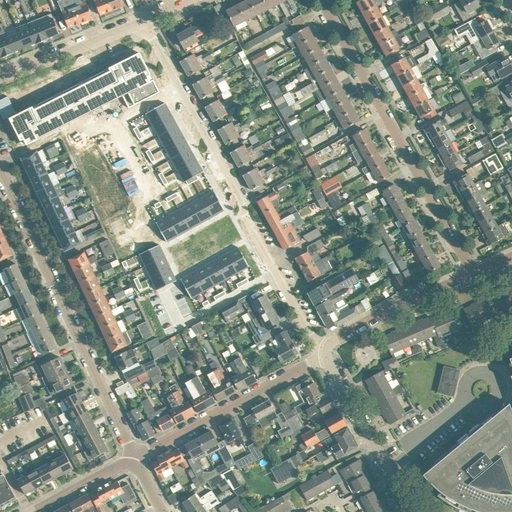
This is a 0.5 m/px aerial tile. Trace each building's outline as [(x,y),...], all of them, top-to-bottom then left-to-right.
[(71,0),(58,0),(57,0),(61,11),(65,19),(68,28),(81,23),(75,8),(71,0)] [(79,0),(71,0),(75,8),(81,23),(93,18),(89,9),(86,1),(81,3),(79,0)] [(93,0),(96,6),(100,15),(104,14),(106,17),(113,14),(112,11),(107,0),(93,0)] [(107,0),(112,11),(113,14),(121,10),(120,7),(124,6),(122,0),(107,0)] [(249,0),(247,0),(238,5),(246,21),(257,15),(249,0)] [(268,9),(263,0),(249,0),(257,15),(268,9)] [(279,4),(277,0),(263,0),(268,9),(279,4)] [(375,0),(373,1),(372,0),(361,0),(357,3),(363,13),(387,0),(375,0)] [(461,0),(454,5),(457,10),(460,17),(463,22),(477,14),(474,9),(479,7),(475,0),(461,0)] [(446,2),(422,16),(426,23),(450,10),(446,2)] [(427,9),(424,4),(418,7),(422,13),(427,9)] [(246,21),(238,5),(226,11),(234,26),(246,21)] [(376,7),(363,13),(369,24),(382,17),(376,7)] [(39,18),(48,40),(49,39),(48,39),(48,38),(59,34),(51,13),(39,18)] [(232,28),(225,14),(218,18),(223,26),(218,29),(221,34),(232,28)] [(394,18),(396,22),(403,19),(401,14),(394,18)] [(305,22),(301,15),(289,22),(286,17),(290,26),(291,26),(293,29),(305,22)] [(290,26),(286,17),(282,19),(284,23),(277,27),(280,32),(290,26)] [(369,24),(374,34),(387,27),(382,17),(369,24)] [(413,20),(416,25),(422,22),(419,17),(413,20)] [(48,40),(39,18),(27,23),(30,29),(30,28),(36,44),(48,40)] [(487,21),(478,26),(475,27),(481,39),(493,32),(487,21)] [(184,49),(193,44),(198,41),(195,36),(202,32),(199,25),(192,29),(191,28),(177,36),(184,49)] [(280,32),(277,27),(266,33),(269,38),(280,32)] [(313,37),(307,27),(292,35),(295,41),(289,44),(292,49),(313,37)] [(393,38),(387,27),(374,34),(380,45),(393,38)] [(30,28),(30,29),(19,33),(25,48),(36,43),(36,44),(36,45),(36,44),(30,28)] [(415,35),(419,42),(430,36),(426,29),(415,35)] [(7,38),(5,32),(0,34),(0,53),(2,58),(13,54),(7,38)] [(499,43),(493,32),(481,39),(487,50),(499,43)] [(19,33),(7,38),(13,54),(14,53),(13,52),(25,48),(19,33)] [(269,38),(266,33),(255,39),(258,44),(269,38)] [(450,41),(446,34),(435,40),(439,47),(450,41)] [(404,45),(398,35),(393,38),(380,45),(386,56),(399,48),(399,47),(404,45)] [(474,36),(468,39),(470,45),(477,41),(474,36)] [(319,48),(313,37),(292,49),(292,50),(294,49),(296,53),(301,51),(304,56),(319,48)] [(258,44),(255,39),(248,43),(251,48),(258,44)] [(243,52),(237,41),(231,44),(237,54),(243,52)] [(480,46),(477,41),(470,45),(473,50),(480,46)] [(325,58),(319,48),(304,56),(310,67),(325,58)] [(110,67),(8,115),(22,145),(36,139),(34,134),(122,93),(128,106),(160,91),(141,50),(109,65),(110,67)] [(193,53),(194,54),(180,62),(184,69),(211,55),(209,52),(202,56),(199,50),(193,53)] [(269,57),(265,50),(250,58),(256,69),(266,64),(263,60),(269,57)] [(211,55),(184,69),(188,77),(202,69),(200,65),(205,62),(219,54),(217,51),(211,55)] [(442,58),(439,53),(430,58),(433,63),(442,58)] [(417,60),(419,64),(430,58),(428,54),(417,60)] [(237,56),(232,59),(237,67),(242,64),(237,56)] [(511,66),(507,57),(498,62),(489,67),(485,60),(470,69),(474,76),(487,69),(490,74),(496,70),(501,78),(511,71),(511,66)] [(331,69),(325,58),(310,67),(315,77),(331,69)] [(405,58),(400,60),(392,65),(398,76),(411,69),(405,58)] [(269,69),(266,64),(256,69),(262,80),(267,77),(264,71),(269,69)] [(337,79),(331,69),(315,77),(316,77),(311,80),(312,83),(300,90),(304,97),(337,79)] [(417,79),(411,69),(398,76),(403,87),(417,79)] [(470,69),(461,74),(464,81),(474,76),(470,69)] [(214,78),(209,81),(206,77),(193,85),(197,92),(223,77),(222,74),(214,79),(214,78)] [(225,80),(223,77),(197,92),(201,99),(214,92),(212,88),(218,85),(218,84),(225,80)] [(342,90),(337,79),(304,97),(321,88),(327,98),(342,90)] [(420,85),(417,79),(403,87),(409,97),(428,87),(425,82),(420,85)] [(266,86),(268,90),(277,85),(275,81),(266,86)] [(511,84),(511,85),(499,92),(509,110),(511,109),(511,84)] [(283,95),(277,85),(268,90),(274,100),(283,95)] [(428,87),(409,97),(415,108),(428,100),(422,90),(428,87)] [(437,95),(444,91),(442,87),(434,91),(437,95)] [(494,88),(481,95),(482,95),(470,101),(474,108),(486,102),(486,103),(498,96),(494,88)] [(348,100),(342,90),(327,98),(333,108),(348,100)] [(461,92),(453,97),(456,103),(465,99),(461,92)] [(289,106),(283,95),(274,100),(279,111),(289,106)] [(227,101),(221,104),(219,100),(205,107),(209,115),(236,100),(234,97),(227,101)] [(265,98),(258,101),(261,107),(268,103),(265,98)] [(237,103),(236,100),(209,115),(213,122),(225,115),(227,115),(225,111),(231,108),(230,107),(237,103)] [(354,110),(348,100),(333,108),(339,119),(354,110)] [(436,115),(428,100),(415,108),(421,118),(425,116),(427,119),(436,115)] [(470,107),(467,101),(449,111),(452,117),(470,107)] [(154,109),(145,114),(152,125),(171,115),(165,103),(156,108),(154,109)] [(289,106),(279,111),(285,121),(288,120),(286,118),(294,113),(290,105),(289,106)] [(360,121),(354,110),(339,119),(345,130),(360,121)] [(488,123),(483,114),(479,116),(483,125),(488,123)] [(171,115),(152,125),(158,137),(178,126),(171,115)] [(288,120),(285,121),(291,132),(300,127),(295,116),(288,120)] [(448,124),(445,118),(439,122),(439,121),(426,128),(429,132),(426,133),(430,140),(445,132),(442,127),(448,124)] [(239,123),(234,127),(231,122),(218,130),(222,137),(248,123),(247,120),(240,124),(239,123)] [(250,126),(248,123),(222,137),(226,145),(235,140),(240,137),(238,134),(243,131),(243,130),(250,126)] [(485,129),(483,125),(476,129),(478,133),(485,129)] [(178,126),(158,137),(164,148),(184,138),(178,126)] [(303,132),(300,127),(291,132),(294,137),(303,132)] [(327,132),(325,128),(308,137),(312,144),(317,141),(316,138),(327,132)] [(356,142),(349,146),(353,152),(359,148),(371,141),(365,130),(356,135),(353,136),(353,137),(353,138),(356,142)] [(451,143),(445,132),(430,140),(433,147),(436,146),(438,149),(451,143)] [(276,139),(279,146),(292,140),(289,133),(276,139)] [(511,133),(504,138),(502,134),(491,140),(496,149),(511,139),(511,133)] [(252,144),(259,141),(256,134),(249,137),(252,144)] [(494,151),(486,137),(480,140),(481,142),(484,140),(486,143),(482,146),(484,149),(468,158),(471,164),(494,151)] [(184,138),(164,148),(171,160),(190,149),(184,138)] [(304,156),(314,151),(309,143),(308,144),(305,138),(297,143),(304,156)] [(353,152),(352,153),(358,164),(365,159),(377,153),(371,141),(359,148),(353,152)] [(252,146),(246,149),(244,145),(230,153),(234,160),(261,145),(259,143),(252,147),(252,146)] [(457,153),(451,143),(438,149),(440,153),(437,155),(441,161),(457,153)] [(56,148),(54,144),(45,148),(47,152),(56,148)] [(261,145),(234,160),(239,168),(252,160),(250,156),(263,149),(261,145)] [(190,149),(171,160),(177,171),(197,160),(190,149)] [(36,152),(22,159),(28,170),(42,164),(36,152)] [(369,166),(362,170),(365,175),(366,175),(372,171),(384,164),(377,153),(365,159),(369,166)] [(462,164),(457,153),(441,161),(445,168),(448,167),(450,171),(462,164)] [(511,162),(510,163),(505,153),(500,156),(509,173),(511,171),(511,162)] [(503,168),(495,154),(486,159),(489,165),(493,163),(497,171),(503,168)] [(197,160),(177,171),(184,183),(186,182),(191,179),(197,176),(203,172),(197,160)] [(63,162),(54,166),(56,171),(65,167),(63,162)] [(47,175),(42,164),(28,170),(33,182),(47,175)] [(311,167),(310,167),(314,173),(320,170),(318,167),(317,165),(317,164),(311,167)] [(372,171),(366,175),(370,182),(376,184),(378,182),(381,181),(390,176),(384,164),(372,171)] [(264,169),(259,172),(257,168),(243,175),(247,183),(273,168),(272,165),(265,169),(264,169)] [(331,165),(325,168),(328,174),(334,170),(331,165)] [(67,172),(65,167),(56,171),(58,176),(67,172)] [(275,171),(273,168),(247,183),(251,190),(265,183),(263,179),(268,176),(268,175),(275,171)] [(320,170),(314,173),(317,179),(323,175),(320,170)] [(468,173),(464,175),(456,180),(458,184),(455,186),(459,193),(474,184),(468,173)] [(500,178),(502,182),(509,178),(507,174),(500,178)] [(52,187),(47,175),(33,182),(38,193),(52,187)] [(342,187),(336,176),(320,185),(326,196),(333,192),(342,187)] [(511,183),(509,178),(502,182),(505,187),(511,183)] [(481,181),(459,193),(462,200),(465,198),(468,201),(480,195),(487,191),(481,181)] [(74,185),(65,189),(67,194),(76,190),(74,185)] [(395,185),(386,189),(383,191),(386,197),(380,200),(384,206),(389,203),(401,196),(395,185)] [(58,198),(52,187),(38,193),(44,205),(58,198)] [(78,195),(76,190),(67,194),(69,199),(78,195)] [(214,191),(202,197),(213,217),(224,210),(219,201),(220,201),(219,200),(214,191)] [(275,192),(266,197),(257,201),(264,214),(280,205),(276,198),(278,197),(275,192)] [(333,192),(326,196),(329,202),(336,198),(333,192)] [(486,205),(480,195),(468,201),(467,202),(469,205),(466,207),(470,214),(486,205)] [(401,196),(389,203),(396,215),(408,208),(401,196)] [(202,197),(190,204),(201,223),(213,217),(202,197)] [(63,209),(58,198),(44,205),(49,216),(63,209)] [(328,206),(323,198),(317,201),(322,209),(328,206)] [(372,212),(367,203),(358,208),(362,216),(366,214),(367,215),(372,212)] [(190,204),(179,210),(190,230),(201,223),(190,204)] [(280,205),(264,214),(271,226),(296,212),(293,207),(285,211),(285,210),(277,215),(274,209),(280,205)] [(491,216),(486,205),(470,214),(474,221),(477,219),(479,223),(491,216)] [(87,212),(85,208),(75,212),(77,217),(87,212)] [(414,220),(408,208),(396,215),(402,227),(414,220)] [(69,221),(63,209),(49,216),(54,228),(69,221)] [(179,210),(167,216),(178,236),(190,230),(179,210)] [(89,218),(87,212),(77,217),(80,222),(89,218)] [(296,212),(271,226),(277,238),(287,232),(293,229),(294,229),(290,222),(300,216),(297,212),(296,212)] [(378,223),(372,212),(367,215),(373,226),(378,223)] [(167,216),(156,223),(161,232),(161,234),(162,233),(167,242),(178,236),(167,216)] [(497,226),(491,216),(479,223),(481,226),(478,228),(482,235),(497,226)] [(421,231),(414,220),(402,227),(409,238),(421,231)] [(74,232),(69,221),(54,228),(60,239),(74,232)] [(504,223),(497,226),(482,235),(486,242),(489,240),(491,244),(510,234),(504,223)] [(383,225),(377,228),(383,237),(388,235),(383,225)] [(318,228),(303,236),(304,238),(309,242),(321,235),(318,228)] [(296,236),(293,229),(287,232),(277,238),(284,250),(302,240),(299,235),(296,236)] [(95,231),(86,235),(88,240),(98,236),(95,231)] [(427,243),(421,231),(409,238),(415,250),(427,243)] [(79,244),(74,232),(60,239),(65,251),(79,244)] [(395,246),(388,235),(383,237),(389,249),(395,246)] [(114,253),(108,240),(91,248),(93,252),(101,248),(105,257),(114,253)] [(324,247),(320,240),(307,247),(307,252),(295,258),(302,270),(325,257),(321,260),(316,251),(324,247)] [(0,260),(12,255),(7,243),(0,246),(0,260)] [(434,255),(427,243),(415,250),(422,261),(434,255)] [(148,250),(139,254),(145,266),(165,257),(159,245),(150,249),(148,250)] [(375,250),(384,267),(393,262),(384,245),(375,250)] [(401,258),(395,246),(389,249),(396,261),(401,258)] [(238,247),(226,254),(237,273),(249,267),(244,258),(243,256),(238,247)] [(84,253),(79,255),(70,260),(75,272),(89,265),(97,261),(95,255),(87,259),(84,253)] [(226,254),(215,260),(226,280),(237,273),(226,254)] [(441,266),(434,255),(422,261),(428,273),(441,266)] [(165,257),(145,266),(150,278),(171,269),(165,257)] [(302,270),(308,282),(320,275),(319,273),(331,268),(326,257),(325,257),(302,270)] [(407,268),(401,258),(396,261),(401,271),(407,268)] [(120,265),(117,259),(101,267),(103,272),(113,268),(120,265)] [(215,260),(204,267),(214,286),(226,280),(215,260)] [(387,265),(394,277),(400,274),(393,262),(387,265)] [(22,276),(16,264),(4,270),(10,282),(22,276)] [(95,276),(89,265),(75,272),(80,283),(95,276)] [(204,267),(192,273),(203,292),(214,286),(204,267)] [(115,273),(113,268),(103,272),(106,277),(115,273)] [(316,288),(308,293),(314,305),(323,300),(328,297),(345,288),(359,281),(352,268),(316,288)] [(171,269),(150,278),(156,291),(165,286),(166,286),(167,286),(167,285),(176,281),(171,269)] [(414,281),(407,270),(402,273),(409,284),(414,281)] [(376,272),(362,278),(366,286),(379,281),(376,272)] [(192,273),(180,279),(185,288),(186,290),(191,299),(203,292),(192,273)] [(407,288),(400,274),(392,279),(399,292),(407,288)] [(10,282),(16,294),(28,288),(22,276),(10,282)] [(100,288),(95,276),(80,283),(86,294),(100,288)] [(121,286),(112,290),(114,295),(123,291),(121,286)] [(511,294),(509,287),(497,292),(504,309),(511,305),(511,294)] [(34,300),(28,288),(16,294),(21,306),(34,300)] [(105,299),(100,288),(86,294),(91,306),(105,299)] [(324,302),(316,307),(318,311),(318,312),(322,318),(336,310),(335,309),(337,308),(338,309),(347,303),(344,298),(349,295),(345,288),(328,297),(329,299),(324,302)] [(126,296),(123,291),(114,295),(117,300),(126,296)] [(497,292),(485,297),(486,299),(494,316),(495,320),(498,319),(495,312),(502,309),(504,309),(497,292)] [(248,295),(221,310),(227,321),(244,311),(241,306),(244,304),(249,313),(245,315),(249,322),(272,309),(265,295),(252,302),(248,295)] [(111,311),(105,299),(91,306),(96,317),(111,311)] [(486,299),(475,304),(482,321),(492,317),(493,321),(495,320),(494,316),(486,299)] [(39,312),(34,300),(21,306),(27,318),(39,312)] [(336,310),(322,318),(325,324),(326,325),(328,329),(331,328),(332,330),(366,311),(361,303),(339,316),(336,310)] [(475,304),(463,309),(471,326),(472,330),(475,329),(473,325),(482,321),(475,304)] [(123,313),(125,318),(134,313),(132,309),(123,313)] [(272,309),(249,322),(256,338),(257,337),(261,344),(272,337),(267,329),(279,322),(272,309)] [(134,314),(134,313),(125,318),(127,323),(143,315),(141,310),(134,314)] [(455,310),(443,315),(450,332),(460,328),(462,334),(465,333),(462,327),(455,310)] [(116,322),(111,311),(96,317),(102,329),(116,322)] [(45,325),(39,312),(27,318),(33,330),(45,325)] [(443,315),(432,320),(438,334),(439,337),(440,340),(443,339),(441,336),(450,332),(443,315)] [(430,317),(419,322),(426,339),(433,336),(436,342),(440,340),(439,337),(438,334),(432,320),(430,317)] [(102,329),(107,340),(121,333),(116,322),(102,329)] [(153,336),(147,322),(137,326),(144,340),(153,336)] [(206,333),(201,322),(192,327),(197,337),(206,333)] [(419,322),(407,327),(414,344),(416,348),(418,347),(417,343),(426,339),(419,322)] [(50,337),(45,325),(33,330),(38,342),(50,337)] [(407,327),(395,332),(403,349),(414,344),(407,327)] [(290,340),(284,331),(269,339),(281,361),(297,353),(294,347),(296,345),(297,346),(293,338),(290,340)] [(395,332),(384,337),(385,340),(391,354),(403,349),(395,332)] [(127,345),(121,333),(107,340),(113,352),(127,345)] [(56,349),(50,337),(38,342),(44,355),(56,349)] [(176,348),(170,338),(162,343),(166,353),(170,362),(171,362),(166,353),(176,348)] [(8,343),(2,346),(6,356),(12,354),(8,343)] [(162,343),(150,349),(154,360),(166,353),(162,343)] [(132,349),(115,357),(123,374),(140,365),(136,358),(132,349)] [(251,365),(257,362),(250,349),(244,353),(251,365)] [(231,355),(228,350),(222,353),(228,364),(234,376),(231,377),(238,391),(247,386),(231,355)] [(237,351),(231,355),(247,386),(257,381),(250,368),(247,369),(240,357),(237,351)] [(16,365),(12,354),(6,357),(10,367),(16,365)] [(64,366),(60,357),(42,366),(47,375),(42,377),(64,366)] [(140,365),(123,374),(127,382),(129,381),(130,381),(138,377),(147,372),(157,366),(154,361),(154,360),(142,366),(141,364),(140,365)] [(197,366),(197,365),(187,370),(192,379),(191,379),(192,380),(206,408),(216,403),(209,389),(206,391),(198,375),(201,373),(197,366)] [(455,396),(462,369),(445,365),(438,392),(455,396)] [(69,375),(64,366),(42,377),(46,386),(69,375)] [(157,366),(147,372),(150,378),(157,375),(160,376),(161,373),(158,366),(157,366)] [(214,369),(212,370),(227,397),(236,392),(229,378),(226,380),(219,368),(215,371),(214,369)] [(227,397),(212,370),(206,373),(214,387),(211,388),(213,393),(218,402),(227,397)] [(388,382),(382,371),(365,380),(372,391),(388,382)] [(147,372),(138,377),(141,383),(151,378),(150,378),(147,372)] [(22,374),(13,378),(17,388),(29,382),(30,382),(27,376),(22,374)] [(46,386),(51,396),(73,385),(69,375),(46,386)] [(294,408),(283,414),(287,420),(293,417),(292,416),(297,414),(298,414),(306,409),(322,401),(318,395),(320,394),(314,382),(311,384),(308,378),(293,386),(296,393),(298,392),(304,402),(294,408)] [(192,380),(191,379),(185,383),(193,398),(190,399),(197,413),(206,408),(192,380)] [(127,382),(115,389),(118,396),(125,392),(128,397),(132,398),(137,396),(129,381),(127,382)] [(17,388),(15,389),(18,398),(30,393),(33,391),(31,386),(29,382),(17,388)] [(394,393),(388,382),(372,391),(378,402),(394,393)] [(185,402),(175,384),(169,387),(186,419),(195,414),(188,401),(185,402)] [(186,419),(169,387),(170,390),(165,393),(173,409),(170,411),(177,424),(186,419)] [(63,400),(68,409),(82,402),(77,392),(63,400)] [(30,393),(18,398),(24,412),(27,410),(27,411),(36,407),(40,406),(46,403),(44,397),(33,402),(30,393)] [(400,404),(394,393),(378,402),(384,413),(400,404)] [(330,396),(322,401),(306,409),(310,416),(321,409),(323,413),(336,406),(330,396)] [(148,398),(140,402),(152,423),(157,421),(162,431),(175,424),(165,406),(155,411),(148,398)] [(277,415),(269,400),(252,409),(262,428),(277,419),(282,429),(289,425),(287,420),(283,414),(282,412),(277,415)] [(87,411),(82,402),(68,409),(68,410),(63,412),(68,421),(72,420),(87,411)] [(46,403),(40,406),(42,411),(45,410),(50,419),(54,417),(53,416),(49,408),(46,403)] [(406,416),(400,404),(384,413),(390,425),(406,416)] [(511,511),(511,408),(509,404),(423,475),(432,485),(441,493),(448,498),(454,501),(462,505),(472,509),(480,511),(511,511)] [(135,409),(128,413),(136,427),(138,426),(145,440),(148,438),(150,438),(154,436),(154,435),(155,434),(148,421),(143,423),(135,409)] [(73,419),(78,429),(92,421),(87,411),(73,419)] [(347,426),(340,413),(325,421),(328,427),(316,434),(313,430),(301,436),(304,442),(299,445),(302,451),(277,465),(298,453),(304,450),(347,426)] [(54,417),(50,419),(55,429),(59,427),(54,417)] [(299,429),(293,417),(287,420),(289,425),(293,432),(299,429)] [(220,426),(225,435),(228,442),(234,439),(238,447),(244,443),(240,435),(242,434),(238,427),(237,428),(232,420),(220,426)] [(92,421),(78,429),(73,431),(78,441),(97,430),(92,421)] [(59,427),(55,429),(58,434),(60,438),(64,436),(59,427)] [(321,442),(325,449),(326,451),(353,437),(348,427),(321,442)] [(78,441),(83,450),(102,440),(97,430),(78,441)] [(211,431),(198,438),(207,455),(218,450),(225,463),(221,465),(224,471),(236,465),(226,446),(221,449),(211,431)] [(57,438),(55,435),(45,440),(47,444),(57,438)] [(64,436),(60,438),(66,448),(69,446),(64,436)] [(326,451),(317,457),(320,462),(334,454),(337,458),(358,447),(353,437),(326,451)] [(207,455),(198,438),(185,445),(191,458),(187,460),(200,485),(207,481),(217,475),(215,471),(210,475),(204,471),(198,460),(207,455)] [(47,444),(45,440),(36,445),(38,449),(47,444)] [(108,450),(102,440),(83,450),(89,460),(93,458),(95,460),(100,457),(103,463),(108,460),(108,459),(107,460),(104,452),(108,450)] [(256,442),(248,446),(255,461),(263,457),(256,442)] [(38,449),(36,445),(26,450),(28,454),(38,449)] [(69,446),(66,448),(70,457),(74,455),(73,452),(69,446)] [(172,452),(171,449),(164,453),(171,467),(180,462),(184,468),(188,466),(185,460),(184,460),(178,449),(172,452)] [(28,454),(26,450),(17,455),(19,459),(28,454)] [(56,456),(54,457),(55,460),(63,474),(73,469),(69,460),(66,454),(64,452),(63,453),(61,450),(56,453),(56,456)] [(298,453),(303,462),(308,459),(304,450),(298,453)] [(171,467),(164,453),(156,457),(158,460),(151,463),(157,474),(157,475),(160,481),(165,478),(165,477),(174,473),(171,467)] [(303,462),(298,453),(277,465),(270,469),(279,484),(298,473),(295,467),(308,459),(303,462)] [(76,454),(70,457),(76,467),(79,465),(81,464),(76,454)] [(19,459),(17,455),(7,461),(9,464),(19,459)] [(46,461),(45,462),(46,465),(50,472),(54,479),(63,474),(55,460),(54,457),(53,458),(51,456),(46,458),(46,461)] [(359,459),(340,470),(353,494),(373,483),(359,459)] [(44,460),(34,465),(36,470),(38,472),(44,484),(54,479),(50,472),(46,465),(45,462),(44,460)] [(34,465),(25,470),(27,475),(35,489),(44,484),(38,472),(36,470),(34,465)] [(231,468),(221,475),(238,495),(244,492),(231,468)] [(25,470),(15,476),(17,480),(19,484),(24,493),(25,495),(35,489),(27,475),(25,470)] [(336,484),(328,470),(299,486),(307,500),(336,484)] [(0,508),(17,499),(5,476),(0,478),(0,508)] [(192,480),(194,483),(190,485),(193,489),(200,485),(197,478),(192,480)] [(110,482),(103,486),(110,500),(119,495),(124,504),(136,498),(129,484),(121,488),(118,481),(112,484),(110,482)] [(110,500),(103,486),(95,490),(97,492),(91,496),(97,507),(96,507),(98,511),(102,511),(104,511),(101,504),(110,500)] [(182,488),(176,491),(167,496),(171,502),(185,494),(184,492),(182,488)] [(363,511),(388,511),(376,489),(357,500),(363,511)] [(183,502),(189,511),(191,511),(216,496),(211,490),(199,498),(196,493),(183,502)] [(266,511),(291,498),(288,493),(277,499),(254,511),(266,511)] [(94,507),(87,494),(78,499),(84,511),(92,511),(91,509),(94,507)] [(219,502),(216,496),(191,511),(208,511),(207,510),(219,502)] [(237,496),(225,504),(229,511),(227,511),(228,511),(243,503),(243,502),(242,503),(237,496)] [(84,511),(78,499),(69,504),(73,511),(84,511)] [(244,503),(243,503),(228,511),(239,511),(242,510),(241,510),(246,507),(244,503)]
